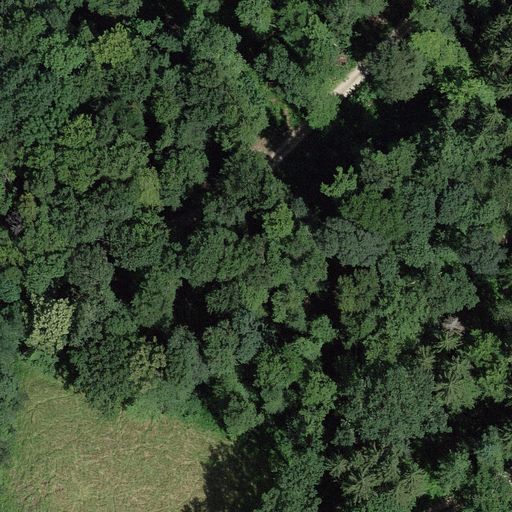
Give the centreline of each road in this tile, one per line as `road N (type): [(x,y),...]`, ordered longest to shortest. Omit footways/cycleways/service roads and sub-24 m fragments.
road 1 (track): [(435,0),(295,139),(197,213),(59,264),(0,301)]
road 2 (track): [(412,511),(498,244)]
